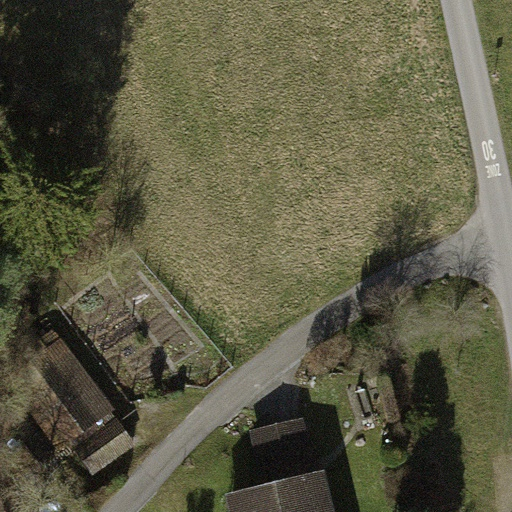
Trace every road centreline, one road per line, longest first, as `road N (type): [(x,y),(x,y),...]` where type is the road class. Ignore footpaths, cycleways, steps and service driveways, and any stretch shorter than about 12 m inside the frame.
road 1 (residential): [(115,511),(240,378),(374,286),(505,233)]
road 2 (residential): [(505,233),(465,44)]
